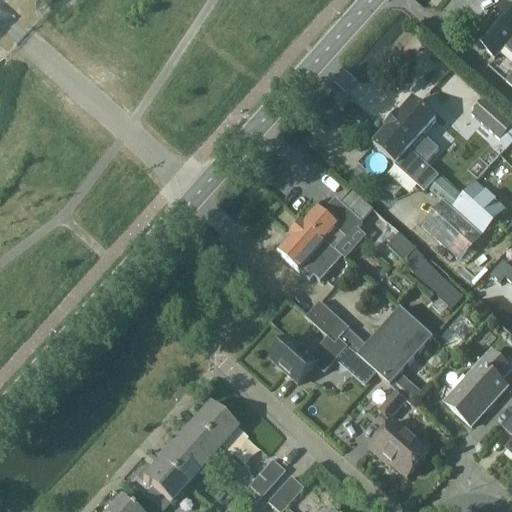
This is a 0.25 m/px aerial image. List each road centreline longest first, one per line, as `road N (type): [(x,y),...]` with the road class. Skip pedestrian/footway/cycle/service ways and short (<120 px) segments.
road 1 (tertiary): [(0,415),(370,0)]
road 2 (residential): [(387,511),(205,345)]
